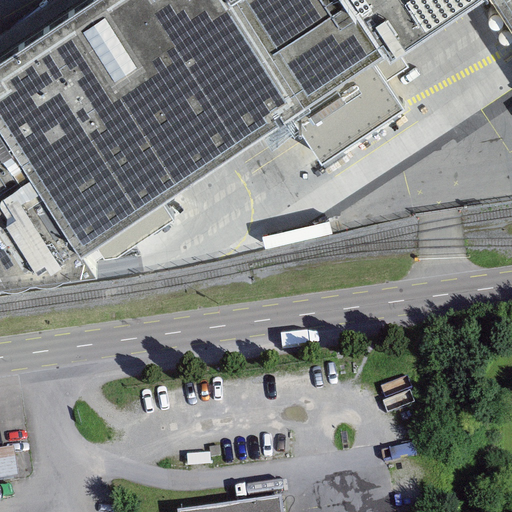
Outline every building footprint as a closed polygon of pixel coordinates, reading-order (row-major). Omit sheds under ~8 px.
[(60,0),(0,38),(0,149),(56,236),(363,38),(337,0),(60,0)] [(511,0),(474,0),(511,58),(511,0)] [(0,149),(0,270),(71,259),(56,236),(0,149)] [(0,451),(0,480),(20,478),(16,449),(0,451)] [(281,511),(279,500),(201,511),(281,511)]
